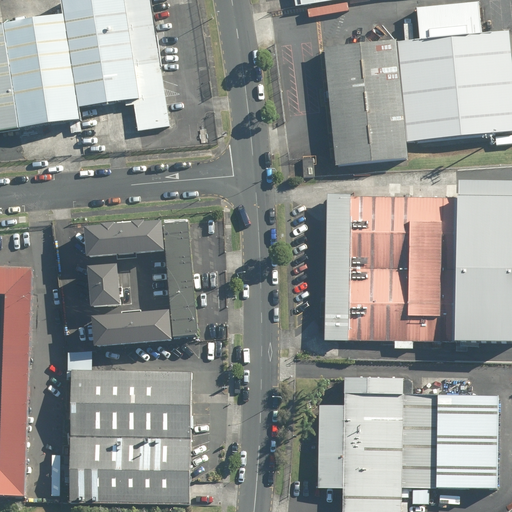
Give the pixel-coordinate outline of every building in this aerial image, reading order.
[(72,0),(62,2),(64,16),(80,110),(140,100),(123,0),(72,0)] [(153,0),(123,0),(144,99),(135,101),(140,131),(171,127),(153,0)] [(417,41),(397,43),(408,145),(511,134),(511,66),(508,32),(483,35),(480,5),(414,12),(417,41)] [(1,27),(18,132),(82,121),(64,16),(1,27)] [(1,27),(0,27),(0,134),(18,132),(1,27)] [(397,43),(324,51),(337,167),(409,160),(408,145),(397,43)] [(316,177),(316,156),(305,156),(305,177),(316,177)] [(350,269),(352,196),(325,196),(323,340),(349,341),(350,269)] [(352,196),(350,269),(503,272),(504,199),(352,196)] [(191,221),(85,230),(87,257),(163,251),(169,313),(91,320),(93,348),(201,339),(191,221)] [(86,269),(90,308),(119,306),(116,266),(86,269)] [(0,267),(0,495),(27,497),(34,269),(0,267)] [(511,272),(503,272),(350,269),(349,341),(511,344),(511,272)] [(192,372),(72,370),(69,501),(189,503),(192,372)] [(404,381),(345,380),(344,406),(320,405),(319,488),(343,489),(342,511),(402,511),(403,488),(498,490),(500,398),(404,396),(404,381)]
